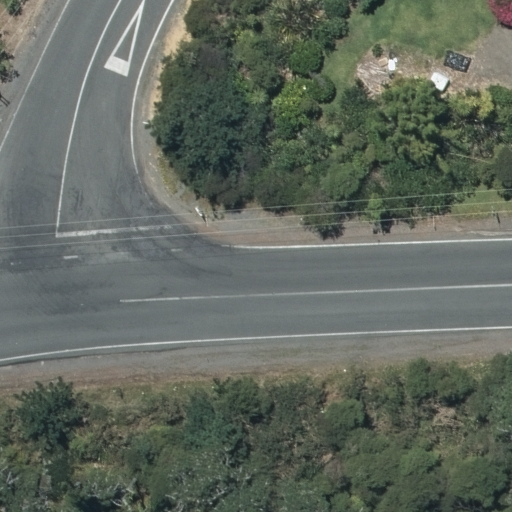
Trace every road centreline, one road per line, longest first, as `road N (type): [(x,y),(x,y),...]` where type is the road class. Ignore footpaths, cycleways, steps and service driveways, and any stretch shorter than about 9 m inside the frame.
road 1 (tertiary): [(57,307),(511,287)]
road 2 (tertiary): [(57,307),(51,234),(62,162),(83,86),(124,0)]
